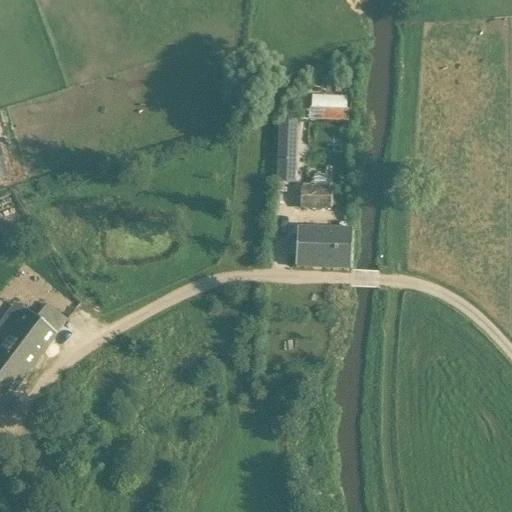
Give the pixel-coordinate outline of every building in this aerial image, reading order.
[(312,96),(311,108),(346,109),(347,98),(312,96)] [(292,182),(293,159),(279,158),(278,182),(292,182)] [(332,176),(313,175),(313,187),(301,186),(300,210),(330,211),(332,176)] [(351,270),(353,231),(297,228),(295,267),(351,270)] [(0,342),(0,410),(67,321),(46,305),(36,319),(24,310),(0,342)] [(38,481),(23,454),(5,464),(18,491),(38,481)]
